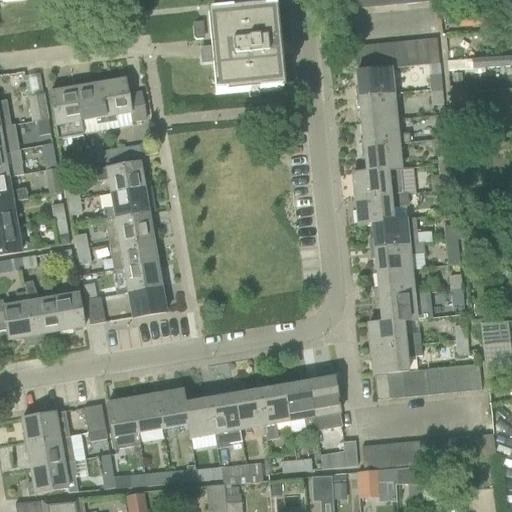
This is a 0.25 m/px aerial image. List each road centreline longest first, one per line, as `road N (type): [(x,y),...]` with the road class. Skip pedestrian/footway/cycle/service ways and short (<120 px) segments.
road 1 (residential): [(0,383),(347,346)]
road 2 (residential): [(347,346),(307,0)]
road 3 (unknown): [(0,50),(137,37)]
